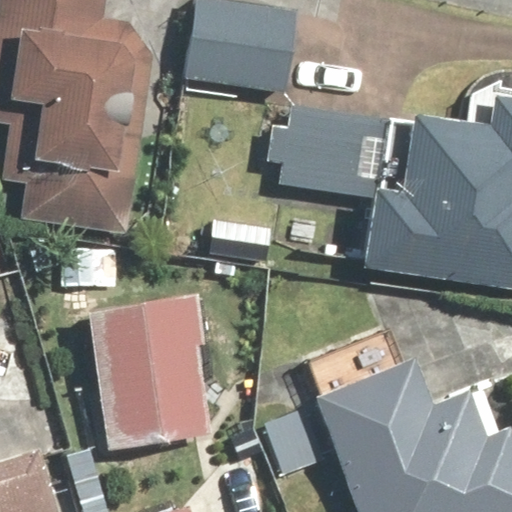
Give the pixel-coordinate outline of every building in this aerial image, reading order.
[(33,217),(122,233),(165,24),(113,14),(115,0),(1,0),(0,10),(0,42),(28,47),(19,97),(53,103),(43,158),(33,217)] [(301,10),(211,0),(196,0),(188,81),(293,93),(301,10)] [(511,95),(473,90),(469,121),(288,106),(280,189),(363,198),(365,177),(383,179),(371,267),(511,286),(511,95)] [(207,288),(91,306),(112,450),(229,432),(207,288)] [(310,359),(324,398),(267,419),(287,475),(344,455),(364,511),(511,511),(511,430),(503,434),(482,378),(445,391),(432,356),(392,371),(379,335),(310,359)] [(69,511),(55,455),(0,468),(0,511),(69,511)] [(207,511),(205,503),(172,511),(207,511)]
